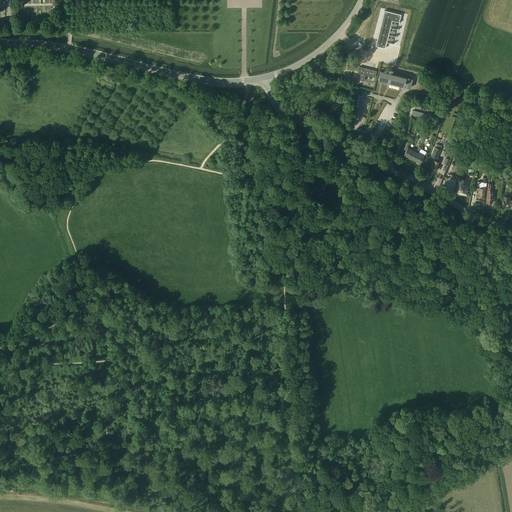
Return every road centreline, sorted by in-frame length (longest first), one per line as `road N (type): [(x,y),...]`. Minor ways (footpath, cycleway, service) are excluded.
road 1 (track): [(0,155),(99,170),(150,158),(237,172),(267,184),(279,219),(293,227),(325,208),(406,204)]
road 2 (track): [(0,377),(129,352),(197,368),(290,365),(296,341),(282,303),(286,266),(277,246),(285,225)]
road 3 (track): [(348,180),(308,159),(287,133),(210,95),(96,62),(0,51)]
road 4 (unclassified): [(511,333),(458,207),(276,109),(259,79)]
road 5 (tertiary): [(245,82),(54,44),(0,42)]
road 6 (track): [(406,204),(452,219),(463,264),(497,334),(498,372),(511,390)]
road 7 (track): [(129,352),(99,317),(67,230),(70,210),(99,170)]
road 8 (track): [(374,511),(511,428)]
road 9 (tertiary): [(259,79),(322,50),(363,0)]
